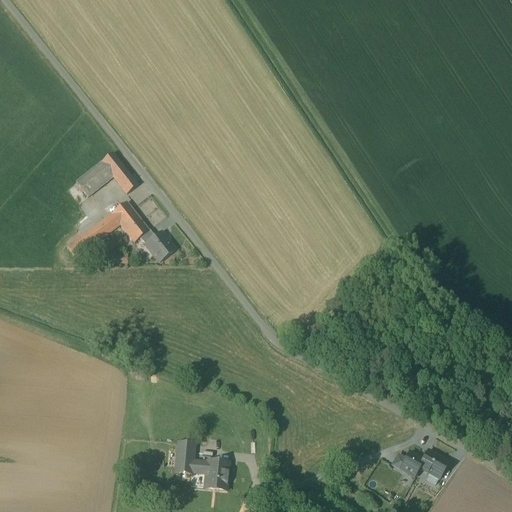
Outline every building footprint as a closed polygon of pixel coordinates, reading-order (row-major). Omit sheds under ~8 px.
[(108,150),(72,176),(85,194),(112,175),(124,192),(134,185),(108,150)] [(124,196),(64,243),(77,260),(123,223),(136,240),(150,229),(136,211),(124,196)] [(176,248),(159,227),(144,240),(161,261),(176,248)] [(192,468),(194,440),(177,439),(174,467),(192,468)] [(451,457),(427,445),(417,463),(442,476),(451,457)] [(227,485),(229,455),(203,454),(201,484),(227,485)]
